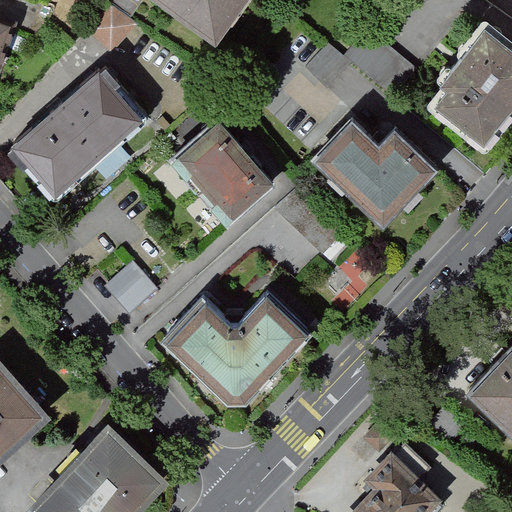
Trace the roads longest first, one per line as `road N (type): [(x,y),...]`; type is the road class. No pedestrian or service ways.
road 1 (tertiary): [(511,213),(251,485)]
road 2 (residential): [(0,217),(209,452),(251,485)]
